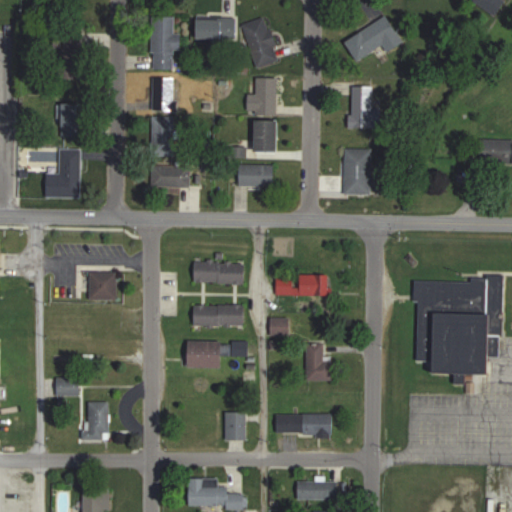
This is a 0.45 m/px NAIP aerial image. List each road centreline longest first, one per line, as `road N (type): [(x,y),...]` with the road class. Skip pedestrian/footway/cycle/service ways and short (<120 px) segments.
road 1 (tertiary): [(511,221),(118,213)]
road 2 (residential): [(371,459),(0,457)]
road 3 (residential): [(152,511),(154,214)]
road 4 (residential): [(370,511),(376,219)]
road 5 (residential): [(312,218),(314,0)]
road 6 (residential): [(118,213),(120,0)]
